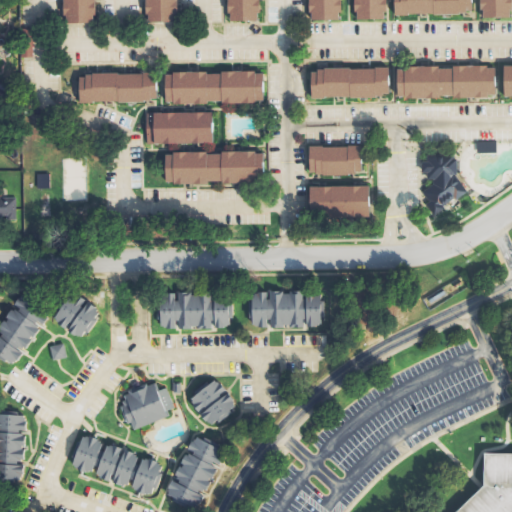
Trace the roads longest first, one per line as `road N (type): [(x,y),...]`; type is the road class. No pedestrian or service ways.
road 1 (residential): [(0,261),(394,256),(451,243),(511,204)]
road 2 (residential): [(511,283),(386,344),(321,388),(248,466),(221,511)]
